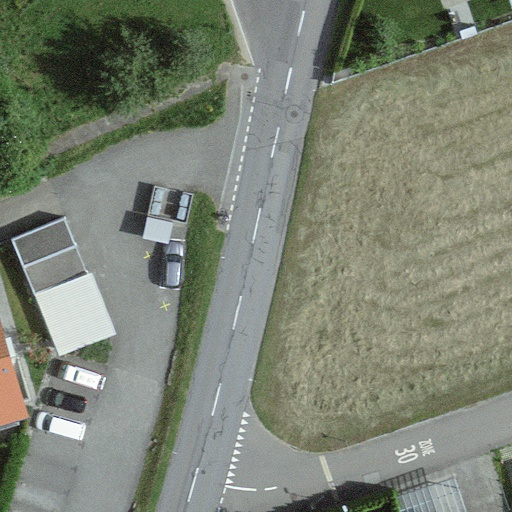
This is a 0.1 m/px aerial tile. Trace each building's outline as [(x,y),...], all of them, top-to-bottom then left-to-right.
[(11,237),(22,265),(75,243),(64,215),(11,237)] [(36,292),(87,271),(75,243),(22,265),(34,293),(36,292)] [(87,271),(36,292),(47,320),(98,299),(87,271)] [(98,299),(47,320),(59,349),(109,328),(98,299)] [(0,337),(0,410),(20,405),(0,337)]
